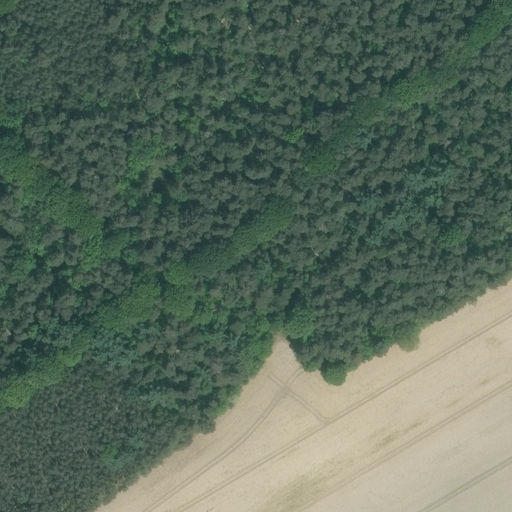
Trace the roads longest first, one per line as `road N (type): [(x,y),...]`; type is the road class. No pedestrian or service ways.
road 1 (track): [(0,127),(158,268)]
road 2 (track): [(158,268),(187,286),(250,298),(267,314)]
